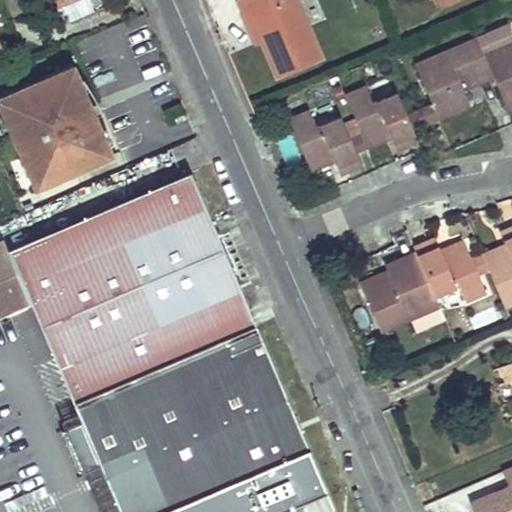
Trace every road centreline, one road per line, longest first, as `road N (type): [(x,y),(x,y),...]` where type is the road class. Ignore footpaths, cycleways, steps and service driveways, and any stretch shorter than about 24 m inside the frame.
road 1 (residential): [(284,232),(398,511)]
road 2 (residential): [(181,0),(284,232)]
road 3 (residential): [(511,159),(284,232)]
